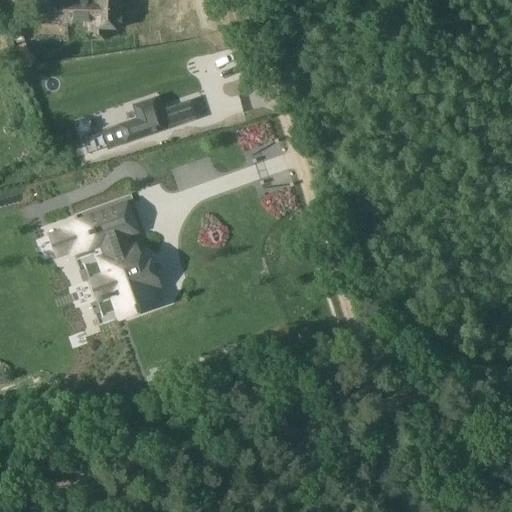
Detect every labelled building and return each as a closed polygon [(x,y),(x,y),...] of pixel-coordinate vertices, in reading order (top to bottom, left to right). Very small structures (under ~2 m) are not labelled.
[(98,13),(77,20),(82,35),(87,50),(108,43),(114,58),(139,50),(155,44),(153,39),(164,36),(166,41),(174,38),(176,45),(205,36),(192,0),(185,0),(144,14),(139,0),(135,0),(118,6),(116,0),(96,7),(98,13)] [(139,121),(106,132),(112,147),(163,129),(158,114),(153,102),(135,108),(139,121)] [(42,334),(56,330),(0,121),(0,396),(12,393),(0,350),(0,263),(23,348),(44,342),(42,334)] [(241,191),(225,193),(228,211),(244,208),(241,191)] [(64,229),(48,234),(55,255),(70,250),(72,254),(101,245),(104,256),(102,257),(108,274),(103,275),(110,296),(115,294),(122,318),(151,308),(146,293),(150,291),(159,289),(150,263),(142,266),(138,252),(130,255),(128,248),(124,237),(136,233),(127,204),(78,220),(62,226),(64,229)]
